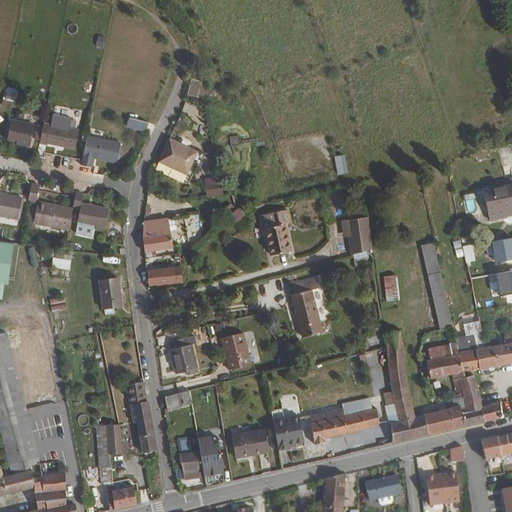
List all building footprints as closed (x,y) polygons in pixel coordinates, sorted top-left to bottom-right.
[(206,100),(201,82),(192,80),(188,96),(206,100)] [(145,132),(148,123),(129,117),(126,126),(145,132)] [(11,120),(6,141),(28,146),(33,125),(11,120)] [(75,149),(78,130),(44,122),(40,143),(47,144),(48,144),(75,149)] [(189,173),(199,149),(188,144),(183,141),(172,136),(160,159),(189,173)] [(115,163),(119,144),(88,137),(82,161),(82,166),(88,167),(90,168),(92,158),(115,163)] [(336,174),(347,173),(346,154),(334,155),(336,174)] [(212,185),(214,196),(225,194),(223,183),(212,185)] [(511,183),(484,190),(490,217),(511,212),(511,183)] [(36,203),(38,191),(39,186),(31,184),(28,201),(36,203)] [(0,214),(16,218),(20,197),(0,192),(0,214)] [(104,230),(107,210),(81,205),(83,195),(76,194),(73,208),(80,209),(77,224),(93,228),(104,230)] [(334,215),(332,200),(323,201),(326,216),(334,215)] [(67,231),(72,210),(38,202),(37,209),(34,224),(67,231)] [(34,224),(37,209),(29,207),(26,222),(34,224)] [(234,222),(242,214),(237,209),(229,217),(234,222)] [(293,250),(287,223),(292,222),(289,209),(269,214),(272,227),(267,228),(273,254),(293,250)] [(272,227),(269,214),(262,215),(265,228),(267,228),(272,227)] [(0,221),(17,225),(18,220),(0,215),(0,221)] [(374,248),(369,216),(348,219),(353,254),(374,248)] [(176,246),(173,219),(145,220),(144,235),(146,251),(176,246)] [(91,237),(93,228),(77,224),(75,233),(91,237)] [(454,327),(436,245),(425,248),(432,276),(433,276),(445,329),(454,327)] [(478,257),(475,246),(466,248),(469,259),(478,257)] [(49,274),(68,277),(73,250),(54,247),(49,274)] [(184,281),(183,266),(148,270),(149,285),(184,281)] [(399,297),(395,273),(385,275),(389,298),(399,297)] [(445,329),(433,276),(432,276),(429,277),(442,330),(445,329)] [(321,322),(313,291),(323,288),(320,278),(295,285),(298,294),(294,295),(303,327),(321,322)] [(104,309),(105,317),(114,315),(113,309),(122,307),(118,279),(99,282),(103,309),(104,309)] [(53,318),(68,316),(65,295),(50,297),(53,318)] [(404,326),(399,297),(389,298),(383,299),(387,328),(402,326),(404,326)] [(325,331),(321,322),(303,327),(307,337),(325,331)] [(484,327),(483,322),(467,325),(468,330),(484,327)] [(406,351),(402,326),(387,328),(391,353),(406,351)] [(488,346),(484,327),(468,330),(470,335),(457,338),(458,341),(460,351),(477,348),(488,346)] [(21,365),(14,328),(0,330),(0,370),(20,365),(21,365)] [(224,337),(232,369),(253,363),(246,332),(224,337)] [(510,342),(509,336),(496,338),(497,344),(510,342)] [(171,341),(179,372),(187,370),(188,374),(195,372),(194,368),(199,367),(193,343),(187,344),(185,338),(171,341)] [(460,351),(458,341),(441,345),(445,357),(460,354),(460,351)] [(511,362),(511,341),(510,342),(497,344),(488,346),(477,348),(480,368),(511,362)] [(483,408),(475,375),(466,377),(465,372),(460,354),(445,357),(441,345),(428,347),(430,358),(429,358),(433,377),(453,374),(458,395),(455,395),(456,398),(463,397),(466,407),(467,412),(483,408)] [(480,368),(477,348),(460,351),(460,354),(465,372),(474,370),(480,368)] [(416,417),(410,390),(406,351),(391,353),(395,384),(402,420),(389,423),(393,442),(419,435),(416,417)] [(361,363),(352,364),(353,385),(362,384),(361,363)] [(39,455),(20,365),(0,370),(0,415),(12,474),(1,476),(5,493),(35,487),(36,493),(44,491),(42,475),(44,474),(41,457),(39,455)] [(136,401),(134,386),(144,384),(144,382),(127,385),(131,402),(136,401)] [(156,448),(144,384),(134,386),(136,401),(131,402),(135,422),(138,422),(144,451),(156,448)] [(194,401),(192,389),(167,396),(168,407),(194,401)] [(465,424),(463,413),(462,408),(466,407),(463,397),(456,398),(453,399),(455,405),(452,406),(453,408),(447,409),(441,411),(424,415),(428,433),(465,424)] [(501,416),(500,410),(503,409),(502,403),(483,408),(485,419),(501,416)] [(485,419),(483,408),(467,412),(463,413),(465,424),(485,419)] [(325,437),(375,426),(380,421),(378,409),(344,416),(343,409),(331,411),(332,419),(314,423),(316,443),(326,440),(325,437)] [(332,419),(331,411),(312,415),(314,423),(332,419)] [(428,433),(424,415),(416,417),(419,435),(428,433)] [(300,442),(298,416),(273,421),(279,450),(291,447),(290,444),(289,443),(295,442),(296,443),(300,442)] [(113,490),(110,452),(108,424),(108,422),(97,423),(101,467),(92,468),(94,484),(108,482),(109,509),(135,503),(134,486),(113,490)] [(101,467),(97,423),(88,424),(92,468),(101,467)] [(123,451),(121,424),(120,425),(119,423),(108,424),(110,452),(123,451)] [(233,435),(237,457),(269,451),(265,429),(233,435)] [(511,454),(511,434),(496,438),(501,457),(511,454)] [(204,472),(201,450),(195,450),(193,435),(180,437),(184,464),(185,473),(185,474),(204,472)] [(224,472),(220,443),(214,444),(213,438),(212,436),(199,438),(201,450),(204,472),(205,475),(211,474),(212,473),(215,472),(215,473),(224,472)] [(501,457),(496,438),(481,442),(486,460),(501,457)] [(464,464),(462,447),(451,449),(454,466),(464,464)] [(405,468),(405,461),(397,463),(398,469),(405,468)] [(185,473),(184,464),(175,465),(176,474),(185,473)] [(65,483),(64,471),(44,474),(42,475),(44,491),(53,490),(65,488),(65,483)] [(343,511),(344,474),(325,479),(323,511),(343,511)] [(365,481),(369,498),(401,491),(397,474),(365,481)] [(460,502),(456,474),(441,475),(445,504),(460,502)] [(445,504),(441,475),(426,477),(430,506),(445,504)] [(511,511),(511,485),(501,488),(506,511),(511,511)] [(67,505),(65,488),(53,490),(56,507),(67,505)] [(56,507),(53,490),(44,491),(36,493),(39,509),(48,507),(48,509),(56,507)] [(48,511),(77,511),(75,503),(67,505),(56,507),(48,509),(48,511)]
